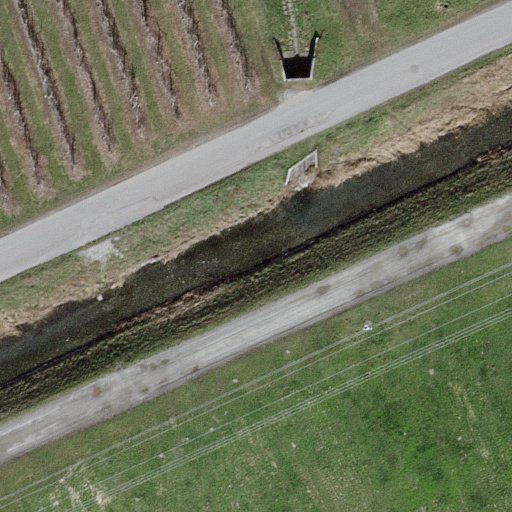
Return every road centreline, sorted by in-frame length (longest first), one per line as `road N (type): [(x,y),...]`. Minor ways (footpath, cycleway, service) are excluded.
road 1 (track): [(511,28),(0,265)]
road 2 (track): [(511,222),(0,452)]
